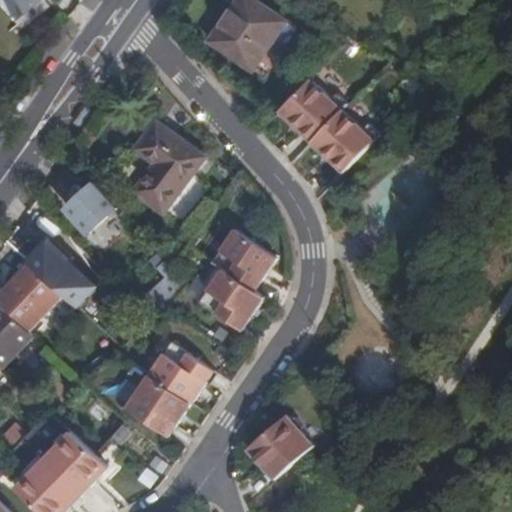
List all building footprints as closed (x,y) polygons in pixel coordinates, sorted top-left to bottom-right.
[(0,0),(0,1),(14,18),(35,0),(0,0)] [(254,0),(240,0),(212,39),(253,68),(286,23),(254,0)] [(281,111),(312,141),(343,109),(348,103),(338,92),(332,98),(312,80),(305,90),(281,111)] [(312,141),(344,171),(380,133),(369,123),(364,128),(343,109),(312,141)] [(161,164),(140,194),(165,212),(204,158),(158,126),(142,151),(161,164)] [(120,208),(100,185),(98,183),(69,210),(91,234),(120,208)] [(215,263),(257,291),(280,258),(238,230),(216,261),(215,263)] [(33,265),(0,299),(0,302),(2,305),(31,331),(65,295),(33,265)] [(243,331),(266,298),(225,270),(202,303),(243,331)] [(163,302),(180,287),(169,275),(152,290),(163,302)] [(2,305),(0,306),(0,364),(4,368),(36,336),(31,331),(2,305)] [(152,375),(194,404),(217,370),(175,342),(152,375)] [(376,346),(349,370),(376,399),(403,374),(376,346)] [(130,408),(171,437),(194,404),(152,375),(130,408)] [(250,449),(276,480),(316,445),(290,415),(250,449)] [(46,460),(84,497),(111,470),(96,455),(73,433),(46,460)] [(18,489),(41,511),(69,511),(84,497),(46,460),(18,489)] [(0,501),(0,511),(13,511),(1,500),(0,501)]
